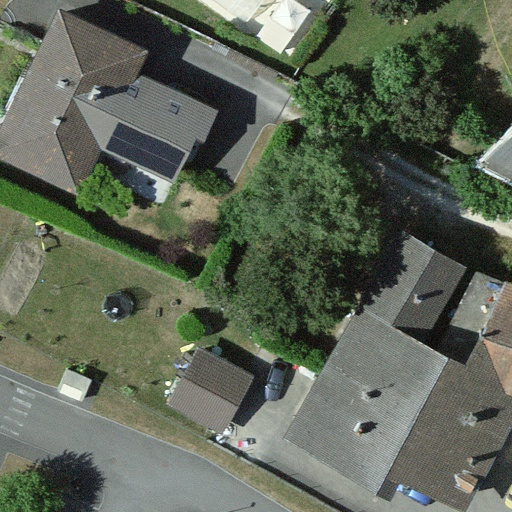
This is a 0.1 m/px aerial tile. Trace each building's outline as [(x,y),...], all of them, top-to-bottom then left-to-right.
[(0,145),(0,148),(76,183),(99,132),(180,169),(208,106),(127,69),(137,47),(61,12),(0,145)] [(511,129),(477,167),(511,183),(511,129)] [(335,371),(305,426),(388,471),(396,457),(469,497),(511,418),(511,282),(479,270),(433,350),(412,338),(455,261),(406,233),(377,284),(335,371)] [(204,352),(182,400),(232,423),(253,375),(204,352)] [(95,378),(71,367),(62,388),(86,399),(95,378)]
